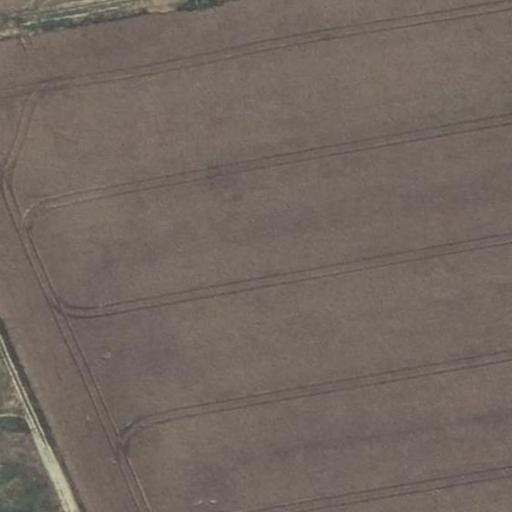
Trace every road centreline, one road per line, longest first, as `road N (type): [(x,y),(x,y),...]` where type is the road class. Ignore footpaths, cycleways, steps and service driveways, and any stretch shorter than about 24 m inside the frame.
road 1 (track): [(0,349),(61,511)]
road 2 (track): [(162,0),(0,27)]
